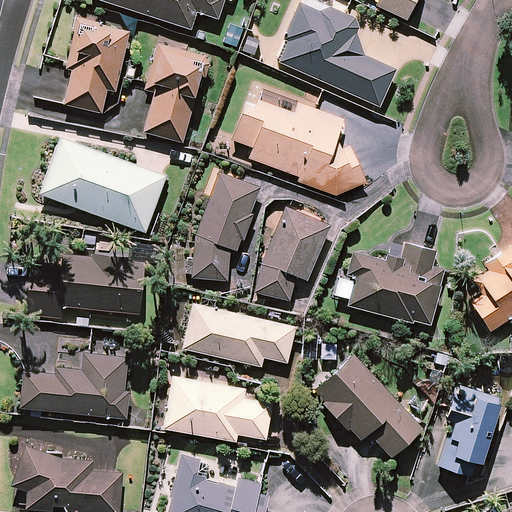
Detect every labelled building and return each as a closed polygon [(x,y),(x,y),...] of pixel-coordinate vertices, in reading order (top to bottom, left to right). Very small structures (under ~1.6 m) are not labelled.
[(101,0),(190,29),(196,12),(217,19),(223,0),(228,0),(230,1),(230,0),(101,0)] [(378,0),(376,5),(405,19),(414,0),(378,0)] [(327,15),(300,3),(275,60),(378,106),(394,70),(359,54),(354,19),(330,8),(327,15)] [(128,34),(76,22),(65,68),(71,69),(63,104),(101,112),(106,89),(114,91),(128,34)] [(262,40),(246,34),(239,50),(255,57),(262,40)] [(202,62),(157,51),(149,82),(156,84),(144,132),(182,142),(202,62)] [(343,148),(334,142),(342,119),(297,103),(293,112),(247,96),(232,139),(252,147),(248,158),(299,176),(297,181),(335,195),(365,181),(348,145),(343,148)] [(165,176),(59,138),(39,193),(145,232),(165,176)] [(259,186),(217,173),(186,271),(222,283),(233,249),(238,251),(259,186)] [(328,223),(283,207),(252,289),(287,301),(296,276),(307,280),(328,223)] [(511,242),(468,273),(482,294),(470,302),(489,330),(511,314),(511,242)] [(353,252),(347,274),(340,298),(349,300),(348,305),(428,326),(443,270),(430,267),(434,251),(405,243),(400,264),(353,252)] [(143,260),(62,252),(60,275),(29,272),(25,315),(61,318),(62,305),(138,313),(143,260)] [(294,326),(193,303),(182,348),(260,366),(262,356),(286,362),(294,326)] [(127,358),(60,351),(59,368),(50,367),(49,372),(23,369),(19,406),(126,418),(129,390),(124,390),(127,358)] [(420,428),(352,353),(312,390),(357,440),(367,431),(389,456),(420,428)] [(242,387),(172,375),(163,428),(234,440),(235,433),(265,438),(271,404),(240,399),(242,387)] [(498,401),(453,387),(445,414),(452,416),(437,464),(466,473),(471,459),(479,462),(498,401)] [(27,488),(25,507),(52,509),(52,504),(65,505),(65,510),(84,511),(118,511),(122,472),(89,469),(90,459),(38,455),(39,443),(16,441),(12,486),(27,488)] [(237,475),(234,485),(195,474),(199,458),(182,454),(165,511),(273,511),(264,509),(267,495),(256,492),(259,481),(237,475)]
